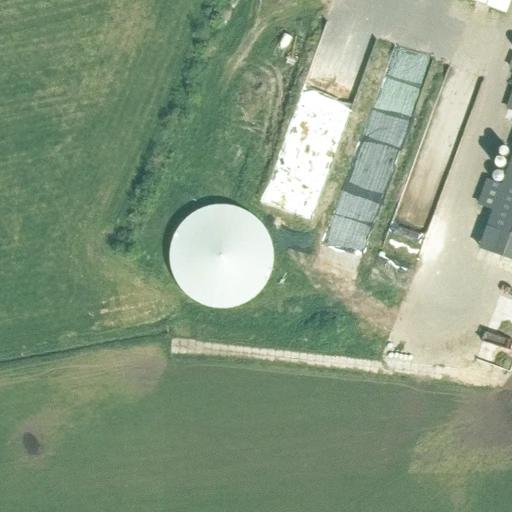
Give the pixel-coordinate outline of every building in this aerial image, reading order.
[(466,0),(505,14),(510,0),(466,0)] [(365,61),(382,62),(383,42),(366,41),(365,61)] [(305,81),(347,91),(353,65),(310,55),(305,81)] [(486,180),(477,206),(492,211),(511,218),(511,234),(503,259),(511,262),(511,92),(506,110),(511,112),(511,157),(502,185),(486,180)] [(256,207),(300,219),(326,123),(313,120),(308,138),(277,130),(256,207)] [(411,144),(376,242),(409,254),(444,156),(411,144)] [(333,197),(363,202),(366,183),(336,178),(333,197)]
